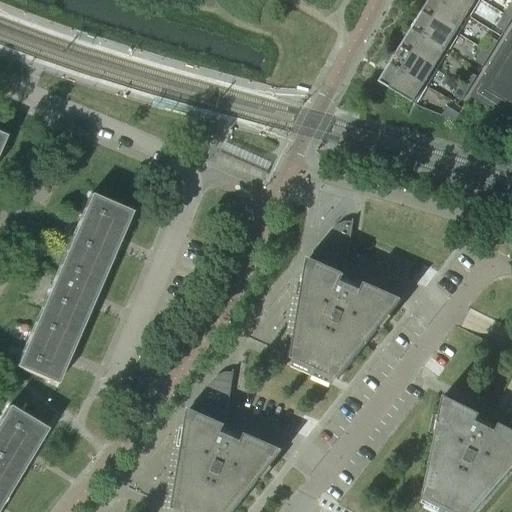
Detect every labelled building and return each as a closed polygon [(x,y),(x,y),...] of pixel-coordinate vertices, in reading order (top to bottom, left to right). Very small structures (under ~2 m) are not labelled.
[(440,0),(428,0),(421,12),(458,35),(469,17),(440,0)] [(479,0),(440,0),(469,17),(480,0),(479,0)] [(511,3),(503,15),(511,20),(511,18),(511,3)] [(421,12),(410,29),(447,52),(458,35),(421,12)] [(511,20),(503,15),(496,27),(504,32),(511,20)] [(511,123),(511,27),(469,97),(511,123)] [(410,29),(400,46),(437,69),(447,52),(410,29)] [(489,37),(482,49),(490,54),(497,42),(489,37)] [(400,46),(389,64),(426,86),(437,69),(400,46)] [(490,54),(482,49),(474,61),(482,66),(490,54)] [(426,86),(389,64),(378,82),(414,104),(415,105),(426,86)] [(468,72),(460,84),(468,89),(476,77),(468,72)] [(468,89),(460,84),(453,96),(461,101),(468,89)] [(441,116),(455,121),(459,115),(446,107),(441,116)] [(64,252),(105,270),(130,212),(89,194),(64,252)] [(291,359),(338,380),(397,306),(341,281),(344,275),(345,273),(353,220),(352,220),(344,222),(332,230),(309,259),(307,258),(291,359)] [(40,310),(80,327),(105,270),(64,252),(40,310)] [(15,368),(56,385),(80,327),(40,310),(15,368)] [(177,511),(232,511),(277,456),(222,432),(225,423),(234,371),(225,373),(213,380),(189,410),(187,409),(183,433),(171,510),(173,510),(177,511)] [(422,497),(453,511),(475,511),(511,470),(511,430),(443,397),(439,417),(422,497)] [(33,408),(28,406),(27,405),(23,411),(29,415),(33,408)] [(0,475),(13,483),(45,429),(8,407),(0,419),(0,475)] [(0,503),(13,483),(0,475),(0,503)]
